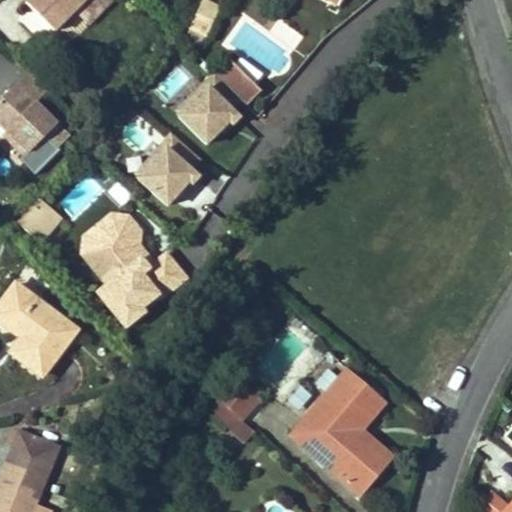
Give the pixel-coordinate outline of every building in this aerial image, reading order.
[(31,0),(27,5),(34,11),(55,32),(88,0),(31,0)] [(187,29),(204,39),(216,13),(199,4),(187,29)] [(228,65),(217,76),(240,100),(251,89),(228,65)] [(28,117),(50,95),(29,73),(0,101),(0,126),(9,135),(29,156),(48,138),(28,117)] [(172,110),(206,147),(241,114),(206,78),(172,110)] [(133,116),(121,134),(142,148),(154,129),(133,116)] [(131,173),(167,208),(205,170),(170,134),(131,173)] [(4,139),(25,160),(29,156),(9,135),(4,139)] [(77,220),(102,188),(84,174),(59,206),(77,220)] [(62,220),(38,199),(16,224),(40,245),(62,220)] [(118,207),(73,244),(105,282),(94,291),(125,329),(189,277),(166,249),(158,255),(118,207)] [(10,353),(41,377),(75,331),(14,287),(0,304),(0,323),(20,341),(10,353)] [(352,442),(362,431),(384,406),(347,373),(290,438),(358,496),(386,465),(362,444),(358,448),(352,442)] [(244,445),(255,433),(240,420),(230,432),(244,445)] [(0,511),(29,511),(33,503),(58,447),(18,431),(0,473),(0,511)] [(362,444),(386,465),(393,458),(362,431),(352,442),(358,448),(362,444)] [(95,462),(114,469),(126,442),(106,434),(95,462)] [(511,511),(511,501),(505,510),(490,496),(483,511),(511,511)] [(33,503),(29,511),(48,511),(50,510),(33,503)]
